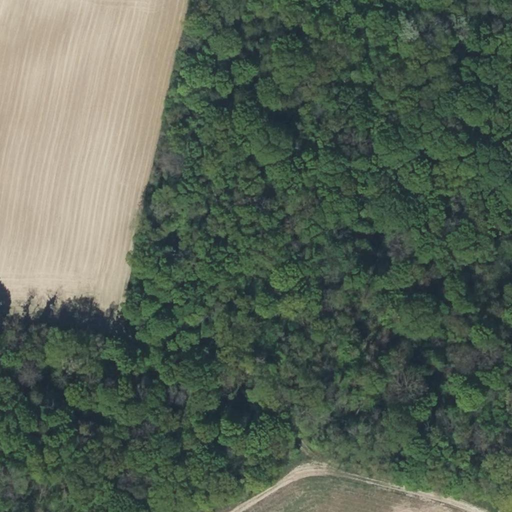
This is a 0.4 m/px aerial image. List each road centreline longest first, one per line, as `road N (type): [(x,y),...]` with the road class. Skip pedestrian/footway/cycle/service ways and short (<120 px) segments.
road 1 (track): [(353,473),(295,445),(129,328),(0,321)]
road 2 (track): [(353,473),(486,511)]
